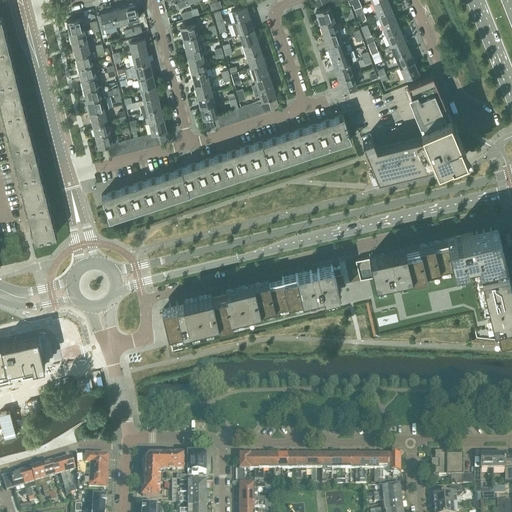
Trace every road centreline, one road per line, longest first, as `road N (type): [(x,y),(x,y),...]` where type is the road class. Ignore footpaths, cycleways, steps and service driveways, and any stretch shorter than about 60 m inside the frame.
road 1 (residential): [(109,347),(145,337),(144,301),(511,218)]
road 2 (tertiary): [(511,173),(111,269)]
road 3 (tertiary): [(116,292),(511,191)]
road 4 (residential): [(189,145),(301,103),(274,17),(294,0)]
road 5 (residential): [(217,441),(231,434),(255,443),(297,443),(309,435),(323,442),(411,440)]
road 6 (tertiary): [(68,176),(24,14)]
road 7 (residential): [(189,145),(153,0)]
road 8 (residential): [(471,127),(414,0)]
road 9 (residential): [(109,347),(70,356),(54,321),(0,334)]
road 10 (residential): [(68,176),(189,145)]
